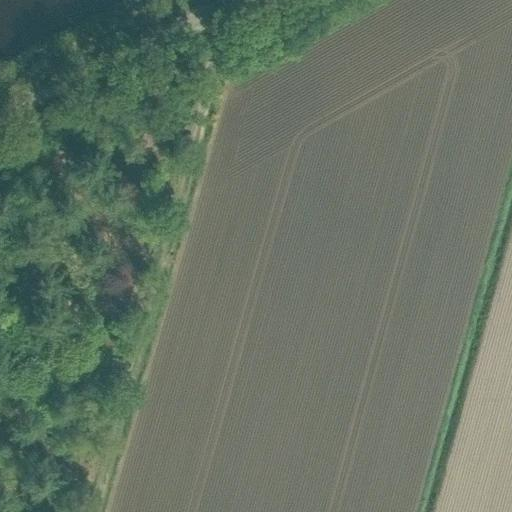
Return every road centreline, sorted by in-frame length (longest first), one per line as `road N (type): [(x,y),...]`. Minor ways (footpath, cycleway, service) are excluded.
road 1 (track): [(84,511),(225,4)]
road 2 (unclassified): [(0,115),(233,0)]
